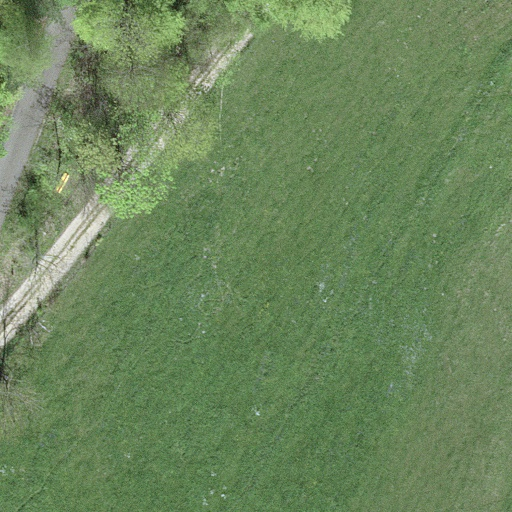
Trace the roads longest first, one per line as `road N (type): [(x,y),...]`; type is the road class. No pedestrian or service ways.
road 1 (track): [(269,0),(0,329)]
road 2 (residential): [(73,0),(0,185)]
